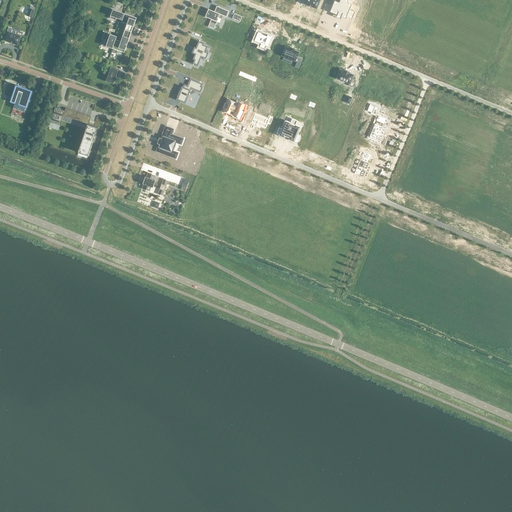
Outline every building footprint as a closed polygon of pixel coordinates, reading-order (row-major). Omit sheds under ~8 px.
[(303,2),(303,3),(308,5),(312,7),(316,8),(317,9),(317,8),(320,0),(319,0),(304,0),(303,2)] [(335,1),(330,12),(337,15),(336,17),(341,19),(342,17),(346,19),(347,16),(352,19),(355,11),(350,9),(352,4),(348,3),(348,0),(340,0),(339,3),(335,1)] [(208,9),(205,17),(211,19),(208,27),(214,29),(220,14),(227,17),(229,11),(217,6),(215,12),(208,9)] [(136,20),(130,18),(130,16),(113,10),(110,18),(116,20),(116,18),(122,20),(121,22),(127,24),(121,42),(116,40),(117,36),(108,33),(104,45),(124,53),(136,20)] [(6,40),(5,40),(6,40),(10,42),(11,42),(13,43),(17,44),(18,45),(18,44),(20,37),(21,37),(23,33),(9,28),(7,32),(8,33),(6,40)] [(258,32),(254,41),(261,44),(259,47),(264,49),(266,46),(268,47),(272,37),(267,35),(267,36),(262,34),(263,34),(262,33),(259,31),(259,32),(258,32)] [(193,52),(192,53),(195,54),(193,59),(195,60),(193,65),(194,64),(198,65),(201,57),(206,58),(208,53),(205,52),(207,47),(203,45),(204,43),(200,42),(200,40),(196,48),(195,47),(194,48),(194,49),(193,52),(193,51),(193,52)] [(285,47),(281,56),(295,61),(296,61),(297,62),(295,67),(299,68),(303,59),(299,58),(297,57),(299,53),(299,52),(294,50),(295,49),(294,49),(291,48),(290,49),(286,47),(285,46),(285,47)] [(316,55),(313,64),(326,69),(329,60),(316,55)] [(510,62),(500,85),(510,89),(511,89),(511,63),(510,63),(510,62)] [(118,70),(111,67),(106,81),(114,84),(118,70)] [(250,68),(249,72),(261,77),(265,69),(259,67),(258,71),(250,68)] [(337,78),(336,78),(337,78),(350,84),(349,86),(353,87),(354,83),(351,82),(354,76),(354,75),(350,73),(350,72),(345,70),(345,71),(344,71),(341,70),(340,69),(340,70),(337,78)] [(370,88),(367,97),(377,101),(377,102),(389,107),(390,104),(392,104),(393,102),(396,94),(397,93),(398,92),(400,88),(395,86),(395,85),(394,85),(396,81),(396,82),(397,81),(396,81),(389,78),(384,76),(383,76),(383,75),(378,73),(376,73),(375,77),(380,80),(381,80),(376,91),(370,88)] [(178,96),(177,100),(185,103),(191,88),(200,92),(202,87),(201,87),(202,84),(191,79),(188,86),(184,85),(183,87),(182,87),(180,91),(179,93),(180,93),(179,93),(180,93),(179,96),(178,96)] [(32,91),(16,86),(11,102),(15,103),(12,113),(23,117),(32,91)] [(234,104),(228,101),(224,110),(231,113),(231,112),(234,113),(233,114),(236,115),(236,116),(240,118),(245,106),(238,103),(237,105),(234,104)] [(370,104),(367,111),(375,114),(378,107),(370,104)] [(65,111),(55,107),(50,122),(51,122),(60,125),(62,121),(63,116),(88,124),(80,148),(90,151),(97,133),(98,128),(88,124),(91,116),(66,108),(65,111)] [(252,122),(251,122),(252,123),(252,122),(256,124),(256,125),(257,125),(260,126),(260,127),(261,126),(260,126),(261,126),(265,128),(266,128),(268,123),(270,124),(273,118),(270,117),(269,120),(255,114),(252,122)] [(386,119),(378,115),(376,121),(377,121),(376,124),(375,123),(375,124),(369,137),(378,141),(379,141),(378,141),(380,136),(381,136),(382,132),(384,128),(384,127),(382,126),(383,124),(384,124),(386,119)] [(280,126),(277,132),(280,133),(280,134),(281,135),(284,136),(285,136),(286,135),(287,135),(290,136),(291,136),(290,138),(291,139),(294,141),(294,140),(295,141),(296,140),(299,141),(301,135),(298,134),(301,126),(300,125),(297,124),(290,121),(287,120),(286,119),(283,127),(280,126)] [(160,139),(159,143),(161,144),(160,147),(161,147),(159,152),(176,158),(178,153),(171,151),(175,142),(181,144),(183,139),(166,133),(165,137),(164,137),(163,140),(160,139)] [(312,133),(307,145),(312,147),(313,147),(315,148),(316,148),(321,151),(323,146),(326,147),(329,140),(324,139),(323,142),(317,139),(318,136),(312,133)] [(363,152),(361,157),(362,157),(361,160),(360,160),(360,159),(360,160),(354,173),(354,174),(355,174),(363,177),(364,177),(363,177),(365,172),(366,172),(367,168),(369,164),(369,163),(367,163),(368,160),(369,160),(371,155),(363,152)] [(205,171),(204,171),(205,171),(207,172),(206,175),(210,176),(211,174),(218,177),(217,179),(220,181),(223,175),(220,174),(222,168),(222,167),(209,162),(208,162),(205,171)] [(238,168),(233,178),(238,180),(239,176),(244,178),(242,181),(247,183),(252,171),(247,169),(248,168),(244,166),(242,170),(238,168)] [(144,182),(144,184),(143,183),(143,184),(144,184),(145,184),(143,189),(143,188),(143,189),(144,189),(148,191),(149,191),(151,186),(153,187),(153,186),(160,188),(160,189),(158,194),(159,194),(162,195),(163,196),(163,195),(164,191),(165,191),(165,190),(167,186),(166,185),(168,181),(168,180),(168,181),(164,179),(164,180),(162,184),(161,184),(155,182),(155,181),(156,181),(155,180),(155,181),(153,180),(155,176),(155,175),(154,175),(150,173),(149,173),(147,178),(146,177),(145,179),(144,182)] [(214,186),(211,192),(219,195),(221,189),(214,186)] [(218,202),(213,215),(218,217),(219,215),(233,221),(235,214),(222,209),(226,199),(219,196),(217,201),(218,202)]
